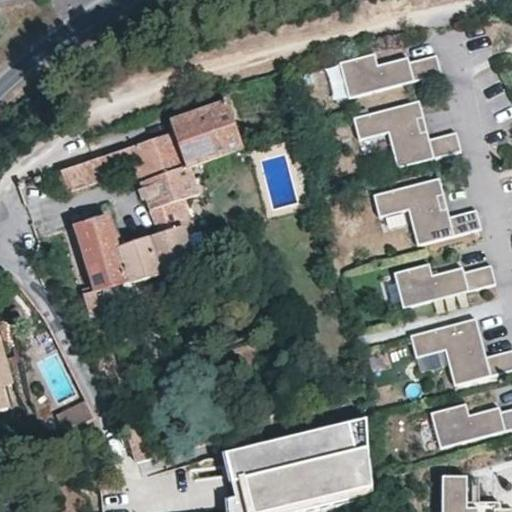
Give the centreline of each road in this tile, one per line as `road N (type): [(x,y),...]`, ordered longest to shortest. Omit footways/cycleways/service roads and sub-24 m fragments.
road 1 (residential): [(0,255),(17,269),(111,438)]
road 2 (primary): [(0,84),(37,47),(116,0)]
